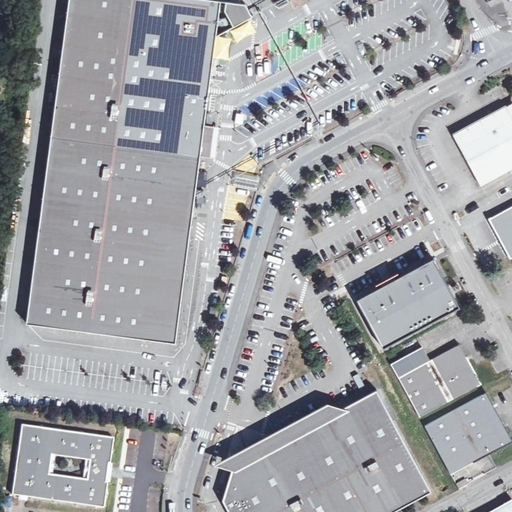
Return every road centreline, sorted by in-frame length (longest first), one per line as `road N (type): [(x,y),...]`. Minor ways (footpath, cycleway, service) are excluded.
road 1 (unclassified): [(387,120),(305,162),(269,211),(184,511)]
road 2 (unclassified): [(511,345),(387,120)]
road 3 (unclassified): [(498,59),(387,120)]
